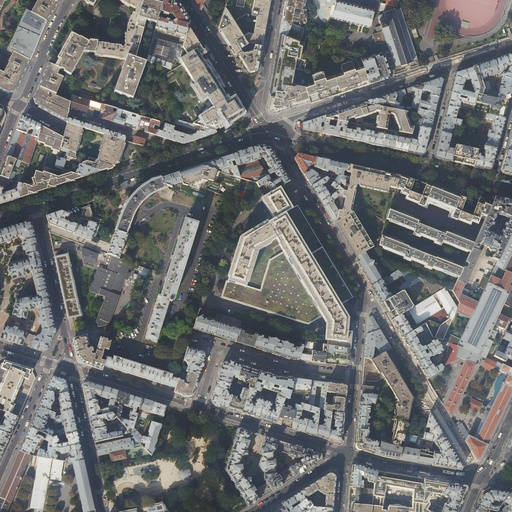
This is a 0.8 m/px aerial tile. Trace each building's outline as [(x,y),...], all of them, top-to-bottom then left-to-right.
[(47,7),(51,9),(53,11),(58,3),(59,1),(58,0),(36,0),(36,1),(47,7)] [(121,46),(97,43),(97,49),(96,49),(95,53),(95,56),(123,59),(126,60),(126,61),(142,0),(118,0),(129,7),(130,6),(136,9),(134,14),(132,13),(131,17),(130,20),(129,20),(128,21),(130,21),(126,34),(125,34),(124,35),(126,35),(125,38),(125,39),(124,43),(125,43),(124,46),(123,48),(121,47),(121,46)] [(162,4),(147,0),(142,0),(126,61),(126,60),(114,92),(133,99),(146,63),(135,59),(146,20),(157,23),(158,19),(160,12),(162,4)] [(163,0),(162,4),(160,12),(164,13),(163,15),(168,17),(169,15),(171,15),(172,15),(176,22),(173,24),(171,24),(171,23),(170,23),(169,24),(168,23),(169,21),(167,20),(167,21),(158,19),(157,23),(146,61),(171,70),(175,59),(179,61),(183,48),(188,29),(190,20),(187,15),(180,4),(173,2),(173,0),(163,0)] [(194,0),(201,9),(202,6),(203,3),(204,0),(194,0)] [(267,21),(270,0),(269,0),(226,0),(218,27),(231,48),(235,54),(242,50),(255,43),(262,44),(264,37),(267,21)] [(285,0),(283,14),(282,19),(292,23),(301,27),(303,24),(306,24),(307,16),(305,13),(305,10),(304,9),(305,0),(313,0),(313,4),(313,6),(317,11),(318,14),(320,19),(320,20),(321,21),(322,21),(324,22),(324,23),(330,24),(331,18),(336,0),(335,0),(285,0)] [(374,11),(336,0),(331,18),(369,28),(374,11)] [(51,9),(47,7),(36,1),(31,10),(48,19),(50,16),(53,11),(51,9)] [(458,19),(457,3),(446,4),(447,20),(458,19)] [(44,28),(48,19),(31,10),(26,7),(8,46),(14,49),(30,58),(34,50),(38,40),(44,28)] [(417,59),(400,7),(400,8),(395,10),(395,9),(395,8),(394,8),(384,12),(383,11),(383,12),(384,12),(384,14),(383,14),(379,15),(379,16),(381,25),(376,27),(377,32),(373,34),(376,45),(377,45),(381,43),(383,52),(388,68),(394,66),(395,67),(400,65),(402,65),(406,63),(412,62),(412,61),(417,59)] [(458,26),(459,36),(496,32),(494,15),(479,16),(479,19),(471,20),(471,21),(462,22),(462,26),(458,26)] [(300,41),(304,28),(301,27),(292,23),(282,19),(281,27),(280,32),(300,41)] [(407,26),(412,41),(419,39),(414,24),(407,26)] [(429,27),(427,37),(434,38),(436,29),(429,27)] [(228,102),(222,92),(210,73),(199,57),(203,54),(201,50),(195,42),(196,41),(190,31),(189,32),(188,29),(183,48),(188,55),(180,60),(182,64),(158,80),(166,93),(155,100),(166,118),(172,114),(174,117),(177,118),(186,112),(193,124),(192,125),(215,132),(216,130),(222,126),(233,119),(241,114),(243,113),(239,107),(233,98),(228,102)] [(300,41),(280,32),(278,42),(277,52),(275,60),(272,75),(270,89),(269,92),(270,94),(269,97),(274,98),(276,92),(282,93),(282,95),(286,95),(288,86),(291,86),(295,68),(305,70),(306,60),(301,59),(303,46),(300,45),(300,41)] [(97,49),(97,43),(98,41),(89,40),(89,42),(80,37),(79,38),(71,33),(66,43),(59,55),(58,58),(59,59),(55,66),(60,68),(71,74),(84,52),(95,53),(96,49),(97,49)] [(261,51),(262,44),(255,43),(253,49),(244,51),(242,50),(235,54),(242,65),(247,74),(257,72),(259,64),(261,51)] [(28,65),(30,58),(14,49),(8,46),(8,47),(13,50),(8,60),(9,60),(8,61),(25,70),(28,65)] [(391,76),(388,68),(383,52),(361,59),(364,67),(365,69),(368,68),(369,72),(366,73),(369,83),(380,79),(391,76)] [(511,54),(506,56),(508,66),(510,67),(509,67),(509,68),(508,68),(508,69),(507,71),(503,75),(503,77),(511,79),(511,54)] [(506,67),(508,66),(506,56),(500,58),(494,60),(496,67),(495,68),(497,74),(501,73),(504,70),(504,69),(505,69),(506,68),(506,67)] [(484,90),(486,97),(496,99),(498,93),(491,91),(488,82),(487,81),(484,82),(483,81),(483,80),(484,78),(486,77),(486,75),(487,74),(488,77),(497,74),(495,68),(496,67),(494,60),(484,64),(476,66),(484,90)] [(23,76),(25,70),(8,61),(4,70),(0,68),(0,71),(5,74),(20,82),(23,76)] [(57,74),(60,69),(49,63),(45,71),(42,79),(50,84),(58,88),(63,77),(57,74)] [(503,118),(509,95),(496,99),(486,97),(482,96),(483,90),(484,90),(476,66),(474,67),(472,68),(479,88),(476,100),(474,106),(473,112),(464,110),(461,121),(460,127),(458,137),(457,140),(455,145),(451,162),(462,164),(473,166),(477,154),(486,119),(487,115),(503,118)] [(315,82),(306,86),(307,89),(310,101),(369,83),(364,67),(356,70),(355,67),(344,71),(344,73),(327,79),(324,70),(312,74),(315,82)] [(460,72),(455,73),(453,83),(450,93),(462,96),(467,97),(476,100),(479,88),(472,68),(463,70),(460,72)] [(17,89),(20,82),(5,74),(0,82),(0,87),(5,90),(9,92),(14,90),(15,88),(17,89)] [(511,93),(511,79),(503,77),(501,84),(503,85),(503,86),(502,85),(501,86),(500,86),(498,93),(496,99),(509,95),(511,93)] [(430,96),(439,98),(440,91),(443,80),(441,78),(431,81),(427,82),(424,83),(422,90),(422,93),(426,94),(427,91),(431,93),(430,96)] [(44,95),(50,84),(42,79),(37,91),(44,95)] [(291,86),(288,86),(286,95),(282,95),(282,93),(276,92),(274,98),(269,97),(268,105),(266,108),(272,115),(275,113),(292,107),(310,101),(307,89),(306,86),(298,86),(291,86)] [(422,90),(411,88),(407,89),(408,94),(406,95),(404,90),(403,90),(395,93),(396,95),(395,98),(398,98),(397,103),(396,103),(396,104),(418,109),(421,97),(422,93),(422,90)] [(68,116),(69,107),(59,102),(44,95),(37,91),(34,97),(33,99),(35,104),(39,106),(38,107),(43,110),(58,118),(67,122),(68,118),(68,116)] [(80,93),(78,97),(92,101),(93,97),(80,93)] [(396,102),(396,103),(397,103),(398,98),(395,98),(396,95),(395,93),(388,95),(374,100),(394,104),(394,102),(396,102)] [(474,106),(476,100),(467,97),(466,98),(466,99),(465,99),(464,100),(461,99),(462,96),(450,93),(448,101),(447,106),(458,108),(459,109),(460,106),(461,102),(463,102),(463,103),(464,104),(464,103),(474,106)] [(71,95),(69,107),(68,116),(73,117),(75,110),(83,113),(82,117),(88,119),(92,107),(105,110),(102,119),(113,122),(116,109),(92,101),(78,97),(71,95)] [(426,112),(435,114),(436,107),(439,98),(430,96),(429,96),(427,96),(427,97),(428,98),(427,102),(422,101),(423,98),(421,97),(418,109),(417,110),(420,110),(421,108),(427,109),(426,112)] [(394,104),(374,100),(364,103),(364,104),(387,109),(388,106),(388,105),(391,106),(390,107),(390,108),(391,108),(391,110),(407,113),(416,115),(417,110),(418,109),(396,104),(396,103),(396,102),(394,102),(394,104)] [(364,104),(364,103),(347,108),(325,116),(325,119),(330,120),(333,120),(333,118),(335,117),(337,118),(337,121),(341,122),(347,123),(347,121),(348,120),(354,118),(354,120),(362,117),(367,116),(367,115),(376,113),(376,112),(379,113),(378,117),(377,117),(375,124),(376,124),(376,128),(385,130),(386,130),(389,116),(391,115),(392,115),(393,116),(394,117),(395,119),(399,130),(398,132),(402,133),(408,134),(411,135),(413,128),(410,127),(407,116),(407,113),(391,110),(387,109),(364,104)] [(459,112),(457,111),(458,108),(447,106),(446,111),(444,117),(457,120),(458,115),(457,114),(456,114),(457,112),(458,113),(459,112)] [(127,112),(116,109),(113,122),(123,126),(125,120),(120,119),(121,114),(122,114),(121,116),(124,116),(124,117),(126,118),(127,112)] [(420,128),(431,130),(432,123),(435,114),(420,110),(417,110),(416,115),(423,117),(421,120),(415,118),(413,126),(416,127),(420,128)] [(141,117),(127,112),(126,118),(125,120),(123,126),(125,126),(126,123),(137,126),(135,129),(137,130),(138,127),(141,117)] [(502,129),(505,119),(503,118),(487,115),(486,119),(493,121),(491,130),(489,131),(488,133),(500,136),(502,129)] [(325,119),(325,116),(303,123),(303,130),(312,131),(322,134),(325,119)] [(18,126),(16,130),(27,134),(29,129),(32,131),(30,135),(38,138),(42,126),(38,124),(24,117),(21,118),(18,126)] [(151,120),(141,117),(138,127),(145,129),(144,132),(147,133),(151,120)] [(460,127),(461,121),(457,120),(444,117),(444,119),(442,124),(440,132),(451,135),(453,135),(454,131),(453,131),(453,128),(453,125),(460,127)] [(68,118),(67,122),(83,127),(105,135),(125,141),(143,147),(145,140),(134,137),(134,140),(132,140),(128,139),(129,137),(121,135),(121,132),(119,132),(118,134),(105,130),(105,127),(103,127),(102,129),(92,126),(92,123),(90,123),(89,125),(76,121),(76,118),(74,118),(73,120),(68,118)] [(216,132),(215,132),(192,125),(172,118),(171,123),(196,131),(195,133),(206,137),(207,136),(216,133),(216,132)] [(338,137),(341,122),(337,121),(335,128),(334,127),(330,126),(328,126),(330,120),(325,119),(322,134),(330,135),(338,137)] [(151,120),(147,133),(182,144),(185,144),(190,142),(206,137),(195,133),(188,131),(188,133),(178,130),(178,132),(173,131),(174,127),(165,124),(163,131),(158,130),(158,131),(153,130),(155,125),(159,127),(161,123),(151,120)] [(75,153),(83,127),(67,122),(63,137),(60,148),(75,153)] [(351,128),(350,130),(346,129),(347,123),(341,122),(338,137),(344,138),(354,140),(357,125),(354,124),(354,125),(354,126),(350,125),(350,128),(351,128)] [(362,132),(360,131),(361,125),(357,125),(354,140),(360,142),(367,143),(370,131),(363,130),(362,132)] [(51,150),(59,152),(60,148),(63,137),(59,135),(53,132),(49,130),(42,126),(38,138),(37,143),(44,145),(44,146),(52,148),(51,150)] [(411,135),(407,152),(414,154),(421,155),(425,153),(427,143),(431,130),(420,128),(417,139),(413,138),(416,127),(413,126),(413,128),(411,135)] [(370,131),(367,143),(374,145),(381,146),(385,130),(376,128),(371,127),(371,129),(370,131)] [(30,135),(27,134),(16,130),(12,142),(6,156),(29,165),(37,143),(38,138),(30,135)] [(389,131),(386,130),(385,130),(381,146),(386,148),(394,149),(398,132),(392,131),(391,133),(395,134),(394,137),(389,135),(390,135),(388,134),(389,131)] [(511,131),(508,146),(501,170),(503,173),(508,174),(511,175),(511,131)] [(398,132),(394,149),(399,150),(407,152),(411,135),(408,134),(406,139),(401,138),(402,133),(398,132)] [(451,146),(451,148),(448,148),(451,135),(440,132),(434,155),(436,158),(441,159),(451,162),(455,145),(452,145),(451,146)] [(487,143),(485,143),(485,146),(497,149),(498,144),(500,136),(488,133),(487,136),(488,138),(487,143)] [(118,163),(125,141),(105,135),(97,161),(114,167),(115,167),(116,162),(118,163)] [(259,145),(256,146),(259,158),(260,159),(263,157),(266,162),(263,164),(264,166),(267,165),(269,169),(267,171),(269,175),(282,168),(273,153),(270,148),(259,145)] [(236,153),(232,154),(239,177),(256,183),(269,175),(267,171),(264,166),(263,164),(260,159),(259,158),(256,146),(250,148),(236,153)] [(492,168),(494,159),(497,149),(485,146),(483,152),(484,152),(484,155),(484,157),(481,156),(481,155),(477,154),(473,166),(481,168),(488,170),(492,168)] [(97,161),(75,153),(60,148),(59,152),(58,157),(64,159),(65,155),(90,163),(92,166),(93,167),(92,169),(99,172),(103,171),(114,167),(97,161)] [(227,156),(220,158),(224,173),(227,174),(225,167),(229,166),(230,170),(231,170),(233,176),(234,176),(239,177),(232,154),(227,156)] [(314,168),(316,158),(309,156),(300,154),(298,154),(294,159),(300,169),(304,175),(311,170),(310,168),(309,167),(310,166),(310,165),(311,165),(311,167),(312,168),(314,168)] [(23,184),(29,165),(6,156),(1,171),(0,173),(0,176),(15,182),(18,183),(23,185),(23,184)] [(66,160),(64,159),(58,157),(55,167),(63,170),(66,160)] [(212,161),(200,165),(215,170),(216,167),(219,168),(220,168),(221,172),(224,173),(220,158),(212,161)] [(322,159),(316,158),(314,168),(317,170),(318,169),(322,170),(321,173),(326,177),(330,161),(322,159)] [(339,163),(330,161),(326,177),(328,179),(328,175),(331,175),(332,172),(333,172),(333,176),(335,176),(336,175),(336,174),(338,176),(333,183),(343,190),(349,165),(339,163)] [(86,176),(99,172),(92,169),(79,164),(79,166),(73,164),(72,169),(77,171),(76,174),(81,176),(82,178),(86,176)] [(192,167),(178,172),(181,182),(215,170),(200,165),(192,167)] [(387,173),(349,165),(343,190),(342,196),(341,200),(338,211),(336,223),(341,231),(351,248),(357,257),(365,252),(372,248),(349,210),(355,184),(359,185),(387,192),(389,187),(396,188),(400,176),(387,173)] [(282,168),(269,175),(256,183),(259,188),(267,184),(272,192),(277,189),(276,185),(281,182),(283,185),(290,181),(287,176),(282,168)] [(314,168),(311,170),(304,175),(306,179),(311,187),(326,177),(321,173),(317,170),(314,168)] [(74,180),(82,178),(81,176),(76,174),(71,172),(69,173),(63,172),(61,176),(59,177),(43,172),(43,174),(36,171),(31,187),(23,184),(23,185),(18,198),(28,195),(44,190),(58,185),(74,180)] [(172,174),(162,177),(164,184),(172,187),(172,185),(181,182),(178,172),(172,174)] [(15,183),(15,182),(0,176),(0,204),(12,200),(18,198),(23,185),(18,183),(16,188),(15,189),(10,191),(9,189),(9,188),(11,186),(12,185),(13,182),(15,183)] [(407,179),(400,176),(396,188),(399,189),(398,190),(400,191),(401,189),(402,190),(402,192),(408,195),(407,198),(418,203),(418,204),(427,208),(429,203),(450,211),(448,216),(457,220),(458,218),(470,223),(471,220),(477,222),(480,215),(486,217),(493,201),(489,199),(486,198),(486,199),(479,197),(472,216),(460,211),(468,192),(462,190),(460,196),(449,192),(434,186),(432,185),(433,184),(427,182),(421,195),(416,193),(410,191),(414,180),(408,178),(407,179)] [(171,190),(172,187),(164,184),(162,177),(153,180),(138,185),(138,186),(140,189),(136,192),(130,198),(130,199),(127,203),(125,207),(124,207),(122,207),(122,208),(122,210),(123,210),(116,230),(126,234),(135,212),(136,209),(139,206),(143,201),(144,200),(147,197),(151,195),(154,193),(158,191),(160,197),(170,201),(173,191),(171,190)] [(333,183),(328,179),(326,177),(311,187),(314,191),(317,196),(322,193),(322,194),(327,191),(326,189),(323,186),(322,186),(322,185),(322,184),(322,185),(323,185),(325,184),(327,181),(330,183),(329,185),(331,186),(333,183)] [(343,190),(333,183),(331,186),(336,190),(337,190),(338,190),(338,191),(338,192),(337,191),(336,191),(331,196),(331,197),(331,198),(330,199),(329,198),(329,197),(330,195),(327,191),(322,194),(322,193),(317,196),(320,202),(323,207),(333,202),(334,201),(337,198),(339,196),(342,196),(343,190)] [(279,187),(277,189),(272,192),(264,196),(264,197),(262,199),(274,220),(268,224),(266,222),(241,237),(228,276),(230,277),(228,282),(227,281),(221,298),(308,324),(322,316),(326,324),(324,340),(327,340),(327,345),(350,349),(352,336),(352,332),(347,331),(348,318),(340,305),(352,298),(345,286),(332,265),(322,248),(311,230),(302,215),(296,206),(292,208),(279,187)] [(495,197),(493,201),(486,217),(474,242),(472,249),(477,251),(480,246),(481,245),(488,248),(495,235),(489,232),(488,230),(489,228),(490,228),(490,227),(496,214),(498,214),(502,216),(506,207),(508,200),(502,198),(495,197)] [(489,250),(491,251),(492,250),(496,252),(494,255),(493,255),(492,258),(498,261),(511,230),(511,200),(508,200),(506,207),(502,216),(509,219),(507,223),(506,223),(505,223),(504,225),(505,226),(506,226),(503,231),(502,231),(501,233),(501,234),(502,234),(501,236),(499,237),(495,235),(488,248),(489,248),(489,250)] [(335,202),(334,201),(333,202),(323,207),(329,216),(334,224),(336,223),(338,211),(333,203),(335,202)] [(396,211),(390,209),(387,219),(414,230),(413,233),(419,236),(420,234),(436,240),(435,242),(441,244),(442,241),(470,252),(472,249),(474,242),(469,240),(469,239),(452,232),(452,233),(443,230),(442,232),(421,224),(422,221),(413,218),(414,217),(397,210),(396,211)] [(83,211),(82,218),(83,219),(89,221),(97,224),(99,224),(100,221),(93,218),(91,219),(91,218),(88,210),(83,211)] [(78,223),(80,218),(78,217),(75,223),(74,223),(72,223),(70,222),(70,221),(67,220),(66,221),(65,220),(66,218),(68,218),(70,214),(60,211),(56,212),(46,216),(48,222),(49,223),(49,224),(50,224),(51,224),(75,233),(78,224),(78,223)] [(145,338),(156,341),(165,312),(174,315),(178,302),(172,300),(196,223),(184,220),(180,233),(179,235),(178,235),(177,239),(178,239),(173,255),(172,255),(171,259),(172,259),(166,277),(165,277),(164,281),(165,281),(164,283),(164,284),(161,296),(158,296),(155,305),(154,305),(153,309),(154,309),(149,324),(147,328),(148,328),(145,338)] [(94,232),(97,224),(89,221),(86,227),(78,224),(75,233),(74,235),(91,241),(93,236),(95,237),(97,233),(94,232)] [(55,331),(55,330),(45,281),(33,225),(27,222),(0,230),(0,245),(2,245),(3,244),(2,243),(6,242),(6,243),(7,244),(10,243),(11,242),(10,241),(17,238),(17,237),(19,237),(24,239),(24,241),(23,242),(24,246),(23,246),(23,247),(23,250),(24,251),(25,251),(26,255),(27,256),(28,255),(29,259),(28,260),(24,261),(8,266),(10,271),(9,271),(9,272),(9,275),(10,275),(11,275),(13,280),(14,284),(16,285),(21,283),(21,281),(20,277),(29,274),(29,272),(31,272),(31,273),(32,273),(38,297),(33,298),(32,296),(24,298),(23,295),(21,293),(17,294),(16,296),(16,300),(16,302),(12,314),(17,315),(17,316),(17,317),(20,318),(21,317),(26,318),(28,311),(33,310),(35,307),(37,307),(39,308),(40,310),(39,311),(40,318),(39,319),(38,320),(39,322),(40,323),(41,322),(42,330),(40,335),(37,336),(26,333),(27,332),(18,329),(18,328),(15,327),(14,327),(14,328),(10,327),(10,326),(9,325),(7,324),(5,325),(0,339),(5,340),(36,350),(42,352),(48,349),(55,332),(55,331)] [(126,234),(116,230),(107,254),(112,256),(119,258),(121,254),(128,234),(126,234)] [(511,230),(498,261),(485,287),(478,302),(470,319),(460,340),(457,346),(480,355),(491,330),(494,325),(499,314),(501,309),(503,304),(511,285),(511,273),(503,270),(511,252),(511,230)] [(389,238),(382,235),(380,243),(379,245),(404,255),(404,256),(410,259),(410,258),(426,264),(426,265),(432,268),(432,266),(458,277),(463,267),(455,264),(455,263),(442,258),(441,259),(436,256),(436,257),(408,246),(403,243),(403,242),(390,237),(389,238)] [(82,262),(93,266),(98,254),(82,248),(80,252),(81,252),(81,254),(82,262)] [(479,252),(477,251),(472,249),(470,252),(463,267),(458,277),(452,291),(460,302),(456,312),(470,319),(478,302),(466,297),(467,294),(461,292),(479,252)] [(369,260),(365,252),(357,257),(359,261),(357,263),(359,266),(371,286),(381,280),(383,278),(384,276),(384,274),(384,272),(384,270),(383,269),(382,267),(381,266),(379,265),(374,263),(374,262),(369,260)] [(511,252),(503,270),(511,273),(511,285),(503,304),(511,308),(511,252)] [(67,256),(60,257),(55,258),(58,272),(62,290),(66,308),(68,318),(80,316),(79,310),(78,310),(77,303),(78,303),(77,299),(76,299),(73,285),(74,285),(73,281),(72,281),(69,267),(70,267),(69,263),(68,263),(67,256)] [(131,263),(119,258),(112,256),(107,270),(98,267),(89,291),(105,297),(96,322),(97,323),(98,327),(108,325),(108,323),(109,323),(119,295),(124,279),(127,281),(130,273),(127,272),(131,263)] [(485,287),(498,261),(492,258),(489,257),(486,264),(488,265),(479,284),(485,287)] [(138,274),(146,277),(149,270),(141,267),(138,274)] [(399,270),(381,280),(371,286),(377,296),(381,303),(384,302),(393,297),(391,293),(390,293),(389,291),(391,289),(388,284),(392,282),(393,283),(400,279),(404,285),(400,289),(402,292),(403,291),(423,279),(399,270)] [(445,288),(423,279),(403,291),(402,292),(393,297),(384,302),(386,305),(389,311),(394,319),(402,315),(408,311),(413,308),(408,299),(427,287),(433,296),(445,288)] [(452,291),(445,288),(433,296),(413,308),(408,311),(417,325),(417,324),(440,310),(444,317),(439,328),(437,332),(432,324),(434,323),(432,320),(430,321),(425,324),(428,327),(433,337),(443,341),(448,330),(456,312),(460,302),(452,291)] [(208,307),(211,299),(202,296),(200,304),(208,307)] [(511,308),(503,304),(501,309),(511,314),(511,308)] [(509,319),(499,314),(494,325),(504,330),(509,319)] [(412,332),(402,315),(394,319),(392,321),(398,330),(402,338),(412,332)] [(217,330),(219,323),(213,322),(213,321),(212,321),(211,321),(206,319),(206,320),(204,319),(203,316),(196,319),(193,329),(203,332),(214,335),(216,330),(217,330)] [(365,352),(365,357),(372,359),(385,352),(391,348),(385,339),(375,322),(372,317),(368,317),(367,328),(366,337),(365,352)] [(225,325),(219,323),(217,330),(216,330),(214,335),(224,338),(235,342),(238,336),(239,337),(240,331),(241,330),(228,326),(226,326),(226,325),(225,325)] [(415,338),(416,336),(423,331),(420,327),(412,332),(402,338),(408,348),(418,363),(427,379),(442,371),(443,366),(444,363),(441,365),(434,369),(429,360),(429,359),(431,357),(432,358),(437,355),(437,356),(438,356),(439,356),(441,354),(441,353),(444,351),(437,340),(435,342),(434,341),(433,341),(431,343),(430,343),(430,344),(431,344),(426,347),(425,346),(423,348),(421,347),(415,338)] [(431,338),(433,337),(428,327),(424,330),(428,337),(430,336),(431,338)] [(451,331),(448,330),(443,341),(444,341),(449,343),(457,346),(460,340),(450,335),(451,331)] [(497,333),(491,330),(480,355),(482,356),(486,357),(497,333)] [(245,332),(240,331),(239,337),(238,336),(235,342),(245,345),(254,348),(258,336),(255,335),(254,337),(250,336),(250,333),(248,333),(247,335),(244,334),(245,332)] [(511,337),(505,334),(502,339),(509,342),(506,349),(511,351),(511,337)] [(104,365),(106,357),(111,341),(110,341),(110,342),(107,341),(108,339),(101,337),(96,354),(94,353),(93,352),(94,351),(94,350),(93,349),(93,348),(92,348),(91,348),(90,348),(89,348),(89,349),(88,348),(88,345),(89,345),(87,335),(76,337),(75,338),(74,338),(74,339),(73,339),(73,340),(73,341),(75,350),(77,359),(81,363),(86,365),(102,370),(104,365)] [(261,337),(258,336),(254,348),(263,351),(284,357),(290,359),(299,360),(303,346),(300,345),(299,347),(298,348),(295,347),(294,349),(292,348),(293,345),(288,343),(288,342),(287,341),(286,341),(285,341),(284,341),(283,342),(281,341),(280,342),(281,343),(280,345),(278,344),(278,343),(279,343),(280,340),(278,340),(277,339),(277,338),(276,337),(275,337),(274,337),(274,338),(273,338),(269,337),(267,339),(267,341),(265,340),(265,339),(263,338),(264,336),(263,336),(262,335),(261,335),(261,337)] [(305,341),(303,346),(299,360),(306,361),(311,361),(312,354),(303,353),(305,348),(313,349),(313,343),(305,341)] [(327,345),(313,343),(313,349),(312,354),(311,361),(318,362),(324,363),(327,345)] [(449,343),(448,346),(444,363),(443,366),(458,361),(458,359),(464,362),(443,405),(444,408),(451,418),(482,356),(480,355),(457,346),(449,343)] [(350,354),(350,349),(327,345),(324,363),(332,364),(343,366),(346,366),(349,364),(350,354)] [(186,371),(188,372),(199,375),(202,366),(205,357),(202,351),(188,347),(184,360),(186,361),(188,366),(187,368),(186,371)] [(511,351),(506,349),(503,355),(496,351),(494,357),(506,362),(507,360),(508,361),(509,360),(511,361),(511,365),(511,351)] [(389,359),(385,352),(372,359),(365,357),(364,361),(363,377),(362,381),(372,381),(375,381),(377,381),(378,380),(384,377),(399,402),(397,403),(394,417),(393,417),(393,419),(401,418),(408,420),(412,400),(413,399),(410,394),(399,376),(389,359)] [(482,356),(481,358),(487,359),(497,364),(495,368),(499,371),(498,363),(486,357),(482,356)] [(113,360),(106,357),(104,365),(113,368),(144,378),(165,384),(176,388),(178,380),(171,378),(172,375),(169,374),(168,373),(169,373),(165,372),(164,372),(145,367),(145,366),(141,365),(122,360),(122,359),(118,358),(117,358),(114,357),(113,360)] [(483,367),(493,372),(495,368),(497,364),(487,359),(483,367)] [(0,402),(0,403),(1,404),(2,405),(3,405),(4,405),(5,405),(4,407),(5,407),(3,411),(6,412),(18,417),(35,378),(31,369),(23,367),(12,363),(6,361),(0,364),(0,402)] [(235,377),(238,378),(242,365),(228,361),(222,364),(220,373),(217,381),(230,385),(233,377),(230,376),(231,372),(236,374),(235,377)] [(504,373),(507,375),(492,412),(487,409),(472,438),(468,436),(460,424),(456,427),(476,460),(480,460),(489,441),(511,392),(511,369),(498,363),(499,371),(499,372),(503,375),(504,373)] [(250,368),(242,365),(238,378),(243,379),(244,381),(246,380),(248,381),(248,385),(247,388),(243,386),(242,389),(248,390),(248,388),(253,389),(259,371),(250,368)] [(260,391),(261,388),(276,393),(275,396),(285,399),(285,398),(288,399),(291,391),(286,390),(287,387),(292,388),(293,378),(285,377),(276,376),(270,374),(259,371),(253,389),(258,391),(260,391)] [(195,387),(199,375),(188,372),(186,379),(186,383),(185,383),(184,381),(185,378),(179,376),(178,380),(176,388),(174,392),(179,394),(188,397),(193,394),(195,387)] [(50,383),(46,390),(55,394),(57,395),(60,394),(69,392),(67,386),(66,380),(61,378),(53,376),(50,383)] [(303,379),(293,378),(292,388),(291,391),(288,399),(293,401),(295,401),(308,405),(311,380),(303,379)] [(319,381),(311,380),(308,405),(310,406),(313,407),(316,386),(321,387),(318,409),(319,409),(324,410),(325,401),(326,396),(325,396),(326,392),(327,383),(319,381)] [(99,399),(103,386),(94,383),(87,381),(83,385),(84,393),(86,402),(96,399),(96,396),(94,395),(95,394),(95,393),(97,395),(99,395),(98,396),(98,398),(98,399),(99,399)] [(230,385),(217,381),(214,391),(211,399),(214,405),(218,406),(228,409),(232,395),(231,395),(227,394),(227,393),(226,390),(227,388),(229,389),(230,385)] [(327,383),(326,392),(330,393),(330,394),(331,394),(331,393),(335,393),(336,393),(335,397),(346,399),(346,391),(347,388),(344,385),(336,384),(327,383)] [(111,389),(103,386),(99,399),(102,401),(103,401),(102,399),(102,398),(107,399),(108,399),(110,399),(107,407),(112,412),(114,406),(114,405),(115,403),(115,402),(119,391),(111,389)] [(361,390),(361,394),(368,394),(370,394),(371,393),(371,391),(373,390),(377,390),(377,388),(362,386),(361,390)] [(248,388),(248,390),(241,413),(249,416),(258,418),(260,413),(264,400),(258,399),(257,399),(256,399),(254,405),(250,403),(251,400),(252,398),(253,398),(254,397),(255,395),(256,392),(257,392),(258,391),(253,389),(248,388)] [(241,413),(248,390),(242,389),(240,394),(239,397),(240,398),(240,399),(241,399),(240,402),(239,402),(238,400),(236,399),(236,398),(236,397),(232,395),(228,409),(234,411),(241,413)] [(55,394),(46,390),(42,399),(39,407),(55,414),(56,414),(61,412),(73,410),(71,400),(69,392),(60,394),(58,399),(60,408),(52,408),(51,407),(55,399),(55,394)] [(124,392),(119,391),(115,402),(118,403),(117,407),(114,406),(112,412),(116,417),(117,418),(122,423),(123,418),(120,417),(122,410),(121,410),(122,406),(122,405),(125,406),(124,408),(126,408),(131,395),(124,392)] [(468,407),(478,411),(484,399),(468,391),(466,395),(472,398),(468,407)] [(368,394),(361,394),(360,401),(360,406),(370,407),(370,404),(371,402),(375,403),(377,395),(373,394),(372,393),(371,393),(370,394),(368,394)] [(134,396),(131,395),(126,408),(128,409),(128,407),(132,408),(133,409),(132,411),(130,410),(129,416),(128,420),(123,418),(122,423),(131,433),(133,427),(136,417),(138,414),(134,413),(134,412),(135,412),(136,408),(136,407),(139,408),(142,398),(134,396)] [(284,400),(285,399),(275,396),(274,397),(276,398),(275,401),(275,404),(275,405),(275,407),(274,411),(270,410),(271,404),(271,403),(270,402),(264,400),(260,413),(258,418),(268,421),(276,424),(283,403),(284,400)] [(345,406),(346,399),(335,397),(333,397),(333,400),(331,400),(331,402),(333,402),(332,405),(326,404),(327,401),(325,401),(324,410),(331,413),(332,410),(336,410),(336,413),(344,414),(345,406)] [(147,400),(142,398),(139,408),(139,409),(139,411),(138,414),(136,417),(140,418),(142,410),(150,412),(153,402),(147,400)] [(97,400),(96,399),(86,402),(88,410),(90,418),(96,416),(96,413),(100,412),(101,415),(112,412),(107,407),(99,409),(97,400)] [(292,429),(295,401),(293,401),(292,409),(290,408),(291,407),(287,406),(287,407),(285,406),(286,403),(283,403),(276,424),(279,425),(288,428),(292,429)] [(310,406),(308,405),(295,401),(292,429),(298,431),(304,432),(308,420),(308,418),(306,417),(306,419),(304,419),(303,421),(300,420),(299,420),(299,421),(298,421),(298,420),(297,420),(297,419),(299,418),(299,417),(300,416),(301,413),(301,411),(303,410),(309,412),(310,406)] [(159,403),(153,402),(150,412),(153,413),(152,414),(155,415),(156,414),(163,416),(166,406),(159,403)] [(313,407),(310,406),(309,412),(314,414),(313,417),(312,416),(311,418),(313,419),(313,420),(313,421),(313,422),(314,422),(314,423),(313,424),(311,423),(311,421),(309,420),(309,419),(308,418),(308,420),(304,432),(310,434),(316,436),(317,425),(318,416),(319,409),(318,409),(313,407)] [(370,407),(360,406),(359,418),(358,430),(367,430),(369,424),(366,424),(366,422),(367,421),(368,414),(369,413),(370,407)] [(55,414),(39,407),(37,411),(35,417),(41,419),(41,420),(48,423),(48,422),(47,421),(49,417),(48,416),(49,415),(50,416),(50,417),(51,418),(55,420),(55,414)] [(319,409),(318,416),(325,417),(325,419),(324,420),(324,422),(325,423),(325,424),(324,424),(323,425),(317,425),(316,436),(322,438),(328,440),(330,425),(331,413),(324,410),(319,409)] [(73,410),(61,412),(61,415),(57,416),(56,414),(55,414),(55,420),(54,424),(56,423),(57,425),(59,424),(59,423),(63,422),(65,431),(62,432),(61,429),(54,430),(54,431),(53,437),(78,432),(75,420),(73,410)] [(15,425),(18,417),(6,412),(0,425),(0,430),(10,435),(15,425)] [(116,417),(112,412),(101,415),(96,416),(90,418),(91,423),(92,430),(105,427),(104,421),(103,421),(102,420),(102,418),(104,418),(104,419),(105,420),(106,419),(107,421),(113,420),(116,417)] [(343,427),(344,414),(336,413),(334,413),(334,416),(333,416),(333,418),(334,418),(334,419),(334,420),(334,421),(334,427),(335,427),(335,430),(334,430),(334,429),(331,429),(331,425),(330,425),(328,440),(334,442),(338,443),(341,441),(343,427)] [(425,433),(423,439),(435,442),(435,441),(444,436),(438,426),(430,413),(427,423),(425,430),(427,430),(428,428),(429,428),(430,429),(429,430),(428,433),(425,433)] [(407,424),(401,418),(393,419),(392,419),(371,415),(369,424),(367,430),(369,431),(367,439),(378,442),(377,447),(379,448),(377,455),(384,457),(392,458),(399,460),(402,447),(402,446),(404,435),(407,424)] [(41,419),(35,417),(33,421),(30,427),(38,431),(46,434),(53,437),(54,431),(47,428),(46,429),(44,429),(45,427),(46,423),(48,424),(48,423),(41,420),(41,419)] [(143,436),(142,437),(141,442),(146,444),(144,448),(151,455),(161,424),(151,421),(148,431),(149,433),(148,437),(147,438),(143,436)] [(131,433),(122,423),(118,424),(119,430),(108,433),(108,434),(106,434),(105,431),(106,431),(106,430),(105,427),(92,430),(94,435),(95,442),(131,433)] [(38,431),(30,427),(28,432),(25,439),(32,442),(32,444),(37,446),(38,443),(39,443),(41,439),(48,442),(48,447),(52,447),(53,437),(46,434),(45,436),(42,435),(41,437),(39,436),(40,434),(37,433),(38,431)] [(142,437),(133,427),(131,433),(134,436),(140,443),(141,442),(142,437)] [(246,445),(247,445),(248,441),(247,440),(250,432),(238,428),(225,469),(249,506),(260,499),(273,491),(277,489),(283,484),(296,476),(296,477),(304,472),(322,460),(322,457),(322,454),(300,447),(301,447),(264,436),(260,449),(261,457),(260,457),(259,460),(258,461),(258,465),(258,467),(259,469),(261,471),(263,472),(264,480),(265,481),(265,482),(265,483),(265,484),(256,489),(255,490),(252,487),(252,485),(251,484),(250,484),(249,482),(249,481),(249,478),(247,478),(246,478),(245,478),(244,478),(243,477),(242,476),(241,470),(241,469),(241,465),(240,465),(240,458),(241,457),(241,456),(242,455),(243,455),(244,455),(246,455),(246,454),(246,451),(245,451),(245,448),(245,447),(246,445)] [(10,435),(0,430),(0,446),(5,448),(7,443),(10,435)] [(367,430),(358,430),(357,437),(356,446),(358,449),(363,451),(373,454),(377,455),(379,448),(377,447),(378,442),(367,439),(369,431),(367,430)] [(61,448),(80,444),(79,437),(78,432),(53,437),(52,447),(61,448)] [(423,439),(404,435),(402,446),(404,446),(404,445),(409,446),(411,440),(418,442),(416,447),(417,447),(417,450),(402,447),(399,460),(410,461),(417,462),(421,446),(423,439)] [(122,439),(124,450),(134,448),(133,445),(140,443),(134,436),(122,439)] [(436,452),(437,450),(435,448),(434,448),(434,452),(431,465),(443,467),(460,470),(463,467),(461,464),(459,461),(452,448),(444,436),(435,441),(435,442),(435,444),(439,450),(438,452),(436,452)] [(32,442),(25,439),(23,445),(20,451),(31,455),(40,457),(51,459),(52,447),(48,447),(47,451),(46,452),(46,453),(45,453),(45,452),(43,450),(39,448),(37,454),(33,453),(34,451),(35,451),(36,449),(35,449),(37,446),(32,444),(32,442)] [(110,453),(112,461),(126,458),(124,450),(122,439),(96,445),(97,450),(98,456),(110,453)] [(61,448),(52,447),(51,459),(57,460),(58,455),(57,454),(56,454),(56,451),(59,452),(62,454),(69,452),(71,453),(70,458),(69,457),(65,459),(61,459),(60,461),(63,461),(72,463),(84,460),(82,452),(80,444),(61,448)] [(426,447),(421,446),(417,462),(425,464),(431,465),(434,452),(428,451),(429,450),(425,450),(426,447)] [(12,497),(31,455),(20,451),(6,484),(0,496),(0,511),(5,511),(10,502),(11,502),(13,497),(12,497)] [(37,509),(43,510),(48,479),(61,481),(61,476),(58,476),(59,471),(61,471),(63,461),(60,461),(57,460),(51,459),(40,457),(37,470),(39,471),(38,477),(36,476),(33,495),(39,497),(37,509)] [(84,460),(72,463),(82,507),(83,511),(95,511),(92,496),(84,460)] [(364,478),(365,467),(355,464),(352,466),(351,475),(350,487),(364,488),(364,484),(363,483),(364,480),(363,480),(364,478)] [(185,467),(181,468),(178,473),(179,478),(184,480),(188,479),(191,475),(190,470),(185,467)] [(373,469),(365,467),(364,478),(367,479),(367,480),(368,481),(371,482),(370,484),(374,485),(374,484),(378,471),(373,469)] [(422,511),(424,479),(417,478),(393,474),(381,472),(378,471),(374,484),(374,485),(374,486),(374,489),(371,511),(422,511)] [(305,488),(302,490),(307,497),(311,494),(314,500),(315,500),(316,501),(316,502),(317,502),(320,503),(322,503),(325,503),(325,508),(333,509),(334,492),(336,476),(330,473),(305,488)] [(430,480),(424,479),(422,511),(430,511),(431,511),(434,508),(436,504),(438,501),(434,500),(440,482),(430,480)] [(441,496),(450,483),(444,482),(439,495),(441,496)] [(465,486),(450,483),(441,496),(440,497),(442,499),(444,496),(446,498),(446,497),(447,498),(448,498),(449,497),(449,499),(448,499),(447,500),(447,501),(446,502),(445,503),(443,507),(448,509),(448,507),(451,508),(452,509),(451,510),(455,511),(457,511),(459,509),(460,507),(467,489),(465,486)] [(369,489),(364,488),(350,487),(349,492),(348,507),(347,511),(371,511),(374,489),(369,489)] [(299,492),(292,497),(296,503),(296,506),(299,511),(301,511),(303,511),(304,510),(304,509),(303,509),(306,508),(307,509),(305,511),(309,511),(313,507),(307,497),(302,490),(299,492)] [(492,490),(487,492),(494,502),(496,502),(496,501),(498,501),(498,500),(500,501),(500,503),(502,503),(504,501),(510,493),(503,492),(496,491),(492,490)] [(481,499),(479,506),(485,509),(485,508),(489,509),(494,510),(496,511),(498,509),(502,503),(500,503),(496,502),(494,502),(487,492),(483,495),(481,499)] [(511,493),(510,493),(504,501),(507,503),(503,510),(501,511),(499,511),(500,511),(498,509),(496,511),(495,511),(507,511),(511,505),(511,493)] [(296,503),(292,497),(287,500),(282,503),(284,508),(286,511),(299,511),(296,506),(292,509),(291,506),(296,503)] [(166,511),(165,509),(160,502),(159,505),(125,511),(166,511)]
